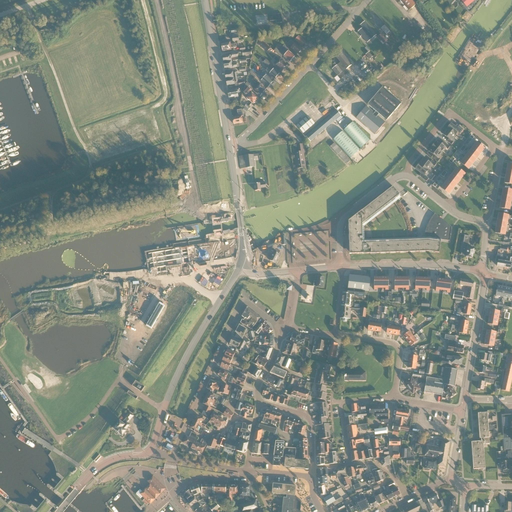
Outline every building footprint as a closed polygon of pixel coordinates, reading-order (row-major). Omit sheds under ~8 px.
[(399,0),(409,11),(418,3),(415,0),(399,0)] [(270,21),(276,21),(276,24),(282,23),(281,14),(269,15),(270,21)] [(363,38),(367,43),(376,35),(365,21),(360,25),(362,28),(358,32),(360,35),(359,36),(361,37),(362,36),(363,38)] [(381,29),(386,35),(387,34),(388,35),(391,33),(385,25),(381,29)] [(378,37),(384,44),(387,41),(381,34),(378,37)] [(299,36),(293,42),(291,41),(288,44),(292,47),(291,48),(298,54),(301,50),(295,44),(297,41),(302,46),(306,42),(299,36)] [(257,44),(267,52),(270,48),(261,40),(257,44)] [(431,51),(422,40),(414,46),(424,58),(431,51)] [(222,51),(231,50),(231,48),(237,47),(236,44),(231,44),(230,42),(221,44),(222,51)] [(289,51),(289,50),(284,46),(279,51),(280,52),(282,54),(283,54),(285,56),(284,57),(290,62),(291,61),(295,57),(289,51)] [(424,58),(414,46),(406,53),(416,64),(424,58)] [(279,51),(276,49),(274,51),(281,57),(283,55),(281,53),(279,51)] [(352,65),(348,61),(341,52),(336,57),(340,62),(337,66),(335,63),(331,66),(333,69),(332,69),(338,76),(337,76),(341,80),(344,77),(349,73),(346,69),(343,65),(346,69),(352,65)] [(223,56),(224,62),(232,61),(231,58),(238,57),(237,53),(227,55),(223,56)] [(416,64),(406,53),(399,59),(408,70),(416,64)] [(262,56),(259,60),(263,63),(268,66),(270,63),(266,59),(262,56)] [(275,62),(277,63),(275,65),(282,71),(287,65),(276,56),(274,59),(276,61),(275,62)] [(408,70),(399,59),(391,65),(400,77),(408,70)] [(400,77),(391,65),(383,72),(393,83),(400,77)] [(279,74),(274,69),(271,67),(270,68),(269,67),(266,70),(275,79),(277,76),(278,76),(279,75),(279,74)] [(255,78),(257,76),(251,70),(249,73),(255,78)] [(271,85),(273,81),(263,72),(260,75),(264,78),(261,81),(268,87),(269,86),(270,86),(271,85)] [(242,79),(241,77),(226,79),(227,86),(235,84),(235,82),(238,82),(238,80),(242,79)] [(261,95),(262,95),(263,94),(263,93),(266,90),(258,82),(254,86),(256,87),(255,89),(261,95)] [(243,92),(248,97),(247,98),(247,99),(248,100),(249,100),(253,104),(254,103),(255,103),(256,102),(256,101),(258,98),(250,91),(252,90),(246,85),(243,92)] [(239,93),(239,92),(242,91),(242,89),(244,88),(243,86),(239,87),(239,88),(232,89),(232,90),(228,91),(229,98),(235,97),(238,97),(238,93),(239,93)] [(376,112),(375,113),(378,116),(379,114),(386,121),(401,103),(383,87),(367,105),(376,112)] [(378,116),(375,113),(366,106),(356,118),(375,134),(385,122),(378,116)] [(243,122),(242,116),(243,116),(242,108),(237,109),(237,113),(238,113),(239,116),(232,118),(233,124),(243,122)] [(311,142),(341,115),(337,110),(306,136),(311,142)] [(303,133),(315,123),(308,116),(297,126),(303,133)] [(361,149),(370,140),(353,122),(344,131),(361,149)] [(451,124),(447,129),(455,136),(458,132),(460,134),(463,129),(459,126),(457,128),(451,124)] [(449,139),(447,141),(451,145),(453,142),(451,141),(455,136),(447,129),(443,134),(449,139)] [(360,149),(343,131),(334,140),(350,158),(360,149)] [(450,147),(445,143),(443,146),(437,141),(436,143),(435,142),(433,146),(442,153),(446,148),(448,149),(450,147)] [(473,148),(480,154),(484,149),(474,141),(472,144),(475,146),(473,148)] [(306,168),(303,151),(302,144),(298,145),(299,152),(295,153),(297,169),(306,168)] [(341,166),(348,159),(334,145),(327,152),(341,166)] [(435,156),(433,158),(438,162),(440,160),(438,158),(442,153),(433,146),(430,149),(431,150),(429,151),(435,156)] [(468,149),(466,151),(476,159),(480,154),(473,148),(470,151),(468,149)] [(467,156),(465,158),(472,164),(476,159),(466,151),(464,154),(467,156)] [(252,155),(250,155),(250,153),(247,153),(247,156),(239,157),(240,169),(254,167),(252,155)] [(430,163),(424,158),(420,163),(428,170),(432,165),(434,167),(436,164),(431,160),(430,163)] [(468,169),(472,164),(465,158),(463,161),(460,159),(458,161),(468,169)] [(424,175),(428,170),(420,163),(416,169),(421,173),(419,176),(426,182),(429,179),(424,175)] [(455,170),(453,173),(461,179),(465,174),(455,166),(453,169),(455,170)] [(447,176),(457,184),(461,179),(453,173),(451,176),(449,174),(447,176)] [(448,180),(446,183),(453,189),(457,184),(447,176),(445,179),(448,180)] [(266,186),(265,183),(260,184),(260,183),(254,184),(255,191),(261,190),(260,187),(266,186)] [(449,194),(453,189),(446,183),(444,186),(441,184),(439,186),(449,194)] [(441,240),(450,241),(451,227),(435,214),(433,216),(431,219),(429,222),(428,225),(427,229),(426,232),(425,236),(430,236),(430,238),(365,240),(364,227),(401,197),(393,187),(348,221),(346,224),(345,227),(345,230),(345,233),(349,233),(350,254),(429,251),(439,253),(441,242),(441,240)] [(502,195),(511,197),(511,194),(511,190),(503,189),(502,195)] [(511,206),(511,203),(501,201),(500,208),(509,210),(510,206),(511,206)] [(499,214),(498,220),(507,222),(508,219),(511,219),(511,216),(499,214)] [(498,220),(497,227),(509,229),(509,226),(506,225),(507,222),(498,220)] [(509,229),(497,227),(495,233),(505,235),(505,231),(508,232),(509,229)] [(464,235),(461,254),(466,255),(466,257),(473,258),(474,249),(467,248),(470,236),(464,235)] [(276,263),(280,254),(279,254),(280,251),(276,249),(278,246),(274,244),(271,250),(274,252),(269,260),(276,263)] [(497,266),(504,267),(505,262),(502,261),(503,255),(497,254),(496,261),(498,262),(497,266)] [(348,289),(352,290),(365,292),(368,292),(369,292),(371,277),(350,275),(348,289)] [(316,287),(322,288),(324,278),(318,277),(317,281),(314,281),(313,286),(316,287)] [(445,279),(438,278),(436,288),(436,292),(439,292),(440,289),(444,289),(445,279)] [(451,290),(452,280),(445,279),(444,289),(447,290),(447,293),(450,294),(451,290)] [(468,287),(468,288),(467,290),(468,291),(467,298),(473,299),(475,286),(473,286),(474,282),(461,280),(460,285),(468,287)] [(498,286),(496,296),(502,297),(504,287),(498,286)] [(504,287),(502,297),(509,298),(511,288),(504,287)] [(343,293),(342,299),(352,300),(352,298),(353,296),(358,296),(364,297),(364,295),(365,295),(365,293),(365,292),(352,290),(351,294),(347,293),(343,293)] [(462,301),(463,293),(456,292),(454,292),(453,299),(455,300),(462,301)] [(465,303),(464,308),(464,314),(463,314),(470,315),(471,311),(472,305),(465,303)] [(251,329),(254,330),(259,323),(257,322),(260,318),(248,308),(248,307),(246,307),(246,308),(242,316),(245,318),(244,320),(242,319),(240,323),(247,326),(248,325),(249,326),(250,324),(253,326),(251,329)] [(359,307),(355,307),(355,308),(342,307),(341,318),(343,318),(343,321),(344,322),(346,322),(347,321),(348,318),(350,319),(351,310),(361,311),(361,315),(361,317),(365,317),(366,308),(362,308),(359,308),(359,307)] [(490,309),(489,317),(499,318),(500,311),(490,309)] [(497,326),(499,318),(489,317),(487,324),(497,326)] [(261,325),(259,323),(254,330),(258,334),(262,330),(266,335),(268,333),(268,334),(273,330),(265,322),(261,325)] [(242,339),(246,343),(247,344),(249,341),(245,337),(247,337),(249,334),(247,334),(249,330),(247,330),(246,328),(239,325),(236,332),(242,339)] [(486,330),(485,337),(495,339),(496,332),(486,330)] [(403,336),(407,341),(413,336),(409,331),(403,336)] [(293,335),(291,341),(298,343),(303,345),(305,338),(302,337),(301,338),(300,337),(301,334),(295,333),(294,336),(293,335)] [(262,345),(267,345),(267,346),(273,346),(274,336),(267,335),(267,336),(262,336),(262,339),(260,339),(260,342),(262,343),(262,345)] [(244,348),(246,343),(242,339),(241,340),(233,336),(229,344),(237,348),(236,349),(243,352),(245,348),(244,348)] [(417,341),(413,336),(407,341),(411,346),(417,341)] [(494,346),(495,339),(485,337),(484,345),(494,346)] [(448,345),(449,345),(448,350),(455,352),(463,354),(464,353),(463,353),(464,349),(464,346),(456,345),(457,341),(449,339),(448,345)] [(325,342),(318,340),(317,347),(314,346),(312,353),(316,354),(316,352),(319,353),(319,350),(323,351),(325,342)] [(293,356),(296,344),(286,342),(283,353),(293,356)] [(335,358),(338,344),(330,342),(328,356),(335,358)] [(256,352),(261,353),(264,355),(263,358),(268,360),(273,349),(267,347),(266,348),(264,347),(263,348),(259,346),(258,349),(257,349),(256,352)] [(227,350),(225,355),(236,360),(237,359),(233,357),(235,353),(227,350)] [(494,356),(494,353),(488,352),(488,354),(483,353),(481,360),(486,361),(487,358),(491,358),(492,356),(494,356)] [(235,362),(236,360),(225,355),(222,361),(223,361),(230,364),(232,361),(235,362)] [(280,355),(276,364),(281,366),(288,368),(291,360),(285,357),(280,355)] [(440,364),(452,366),(452,363),(461,365),(462,358),(447,355),(446,360),(441,360),(440,364)] [(254,363),(258,366),(259,364),(260,365),(261,365),(264,367),(268,362),(259,356),(254,363)] [(223,361),(220,366),(232,372),(232,370),(229,368),(231,364),(230,364),(223,361)] [(304,363),(302,362),(300,368),(304,369),(305,364),(307,365),(308,362),(304,361),(304,363)] [(321,367),(320,370),(328,372),(327,372),(330,373),(331,365),(321,363),(320,367),(321,367)] [(257,378),(262,371),(253,365),(248,373),(257,378)] [(486,367),(481,366),(480,373),(485,374),(485,370),(490,371),(490,368),(486,367)] [(284,378),(286,372),(274,367),(270,373),(284,378)] [(444,385),(452,386),(455,386),(458,370),(446,368),(444,380),(445,381),(444,385)] [(326,378),(327,372),(328,372),(320,370),(318,369),(317,373),(318,373),(317,376),(326,378)] [(218,375),(222,377),(221,379),(224,381),(228,373),(221,370),(218,375)] [(241,382),(240,384),(244,386),(246,377),(244,376),(245,374),(240,372),(239,375),(239,374),(237,381),(241,382)] [(366,380),(366,372),(345,372),(345,380),(366,380)] [(278,387),(282,381),(278,378),(277,380),(269,375),(266,380),(274,385),(278,387)] [(324,386),(326,378),(317,376),(316,376),(315,380),(316,380),(316,384),(317,384),(324,386)] [(511,385),(511,378),(511,377),(505,376),(503,383),(511,385)] [(427,377),(426,380),(426,384),(424,392),(442,395),(444,385),(445,381),(444,380),(427,377)] [(405,384),(408,388),(409,388),(420,380),(418,378),(415,380),(415,381),(415,382),(412,378),(406,382),(405,383),(406,383),(405,384)] [(486,383),(489,383),(493,384),(494,380),(485,379),(484,382),(479,381),(477,389),(483,390),(484,386),(486,386),(486,383)] [(136,380),(133,384),(132,386),(142,392),(145,387),(136,380)] [(421,382),(420,381),(420,380),(409,388),(411,390),(410,390),(412,393),(412,392),(413,393),(419,389),(416,384),(417,384),(418,385),(421,383),(421,382)] [(213,391),(214,389),(218,391),(220,385),(211,381),(208,389),(213,391)] [(511,385),(503,383),(502,390),(509,392),(511,385)] [(228,394),(229,391),(227,390),(228,386),(222,384),(220,392),(228,394)] [(327,386),(324,386),(317,384),(316,387),(317,388),(316,391),(317,391),(325,393),(327,386)] [(291,395),(296,397),(300,385),(298,385),(296,388),(293,387),(291,395)] [(452,386),(444,385),(442,395),(441,398),(446,399),(446,396),(448,395),(450,398),(456,393),(454,390),(455,388),(452,387),(452,386)] [(234,392),(236,393),(234,400),(239,401),(243,389),(236,387),(234,392)] [(304,390),(302,398),(307,400),(308,395),(310,396),(311,393),(304,390)] [(129,391),(128,392),(127,393),(136,400),(138,397),(129,391)] [(276,393),(269,391),(268,397),(267,397),(266,400),(273,402),(276,393)] [(325,393),(317,391),(316,395),(317,395),(317,398),(326,400),(327,393),(325,393)] [(205,398),(217,404),(218,402),(214,400),(215,396),(208,392),(205,398)] [(276,393),(273,402),(280,404),(282,395),(276,393)] [(289,397),(282,395),(280,404),(287,406),(289,397)] [(206,405),(210,407),(212,404),(213,404),(216,406),(217,404),(205,398),(203,403),(206,405)] [(319,411),(328,409),(327,402),(317,404),(317,408),(318,407),(319,411)] [(241,411),(240,416),(243,417),(246,418),(247,412),(252,414),(254,406),(246,404),(246,406),(243,405),(241,411)] [(351,404),(352,412),(359,411),(358,406),(357,406),(357,404),(351,404)] [(210,407),(206,405),(203,411),(209,413),(212,408),(210,407)] [(388,422),(388,418),(388,415),(388,411),(384,411),(384,408),(384,406),(376,406),(375,406),(374,405),(369,405),(370,415),(376,415),(376,418),(381,418),(381,423),(388,422)] [(234,414),(224,407),(222,409),(226,411),(223,414),(230,419),(234,414)] [(269,419),(272,411),(266,409),(263,421),(265,422),(266,418),(269,419)] [(328,409),(319,411),(318,411),(318,415),(319,414),(320,418),(326,417),(329,417),(328,409)] [(130,425),(129,424),(128,423),(129,421),(130,421),(134,416),(129,412),(125,417),(125,418),(122,422),(120,420),(113,428),(122,436),(127,430),(126,430),(130,425)] [(215,424),(220,417),(218,416),(218,417),(212,413),(210,416),(212,418),(210,421),(215,424)] [(277,413),(274,424),(276,425),(277,421),(280,422),(282,414),(277,413)] [(511,414),(502,415),(504,450),(511,449),(511,414)] [(201,426),(203,427),(205,427),(206,425),(201,423),(203,419),(196,416),(193,422),(201,426)] [(222,418),(220,417),(215,424),(220,428),(222,425),(224,426),(226,423),(221,419),(222,418)] [(318,425),(319,425),(327,424),(326,417),(320,418),(316,418),(316,422),(317,422),(318,425)] [(352,424),(355,424),(354,417),(351,417),(346,417),(347,425),(352,425),(352,424)] [(202,428),(203,427),(201,426),(193,422),(191,427),(195,429),(194,431),(198,433),(199,431),(198,431),(199,427),(202,428)] [(402,426),(402,422),(400,422),(399,425),(393,424),(392,429),(393,429),(393,430),(399,430),(400,431),(400,428),(402,428),(402,426)] [(241,429),(241,432),(246,433),(246,431),(250,432),(251,425),(243,423),(242,429),(241,429)] [(274,436),(275,436),(276,435),(277,429),(261,424),(259,424),(258,429),(255,429),(254,434),(254,439),(253,443),(253,444),(252,452),(253,453),(260,454),(261,447),(262,446),(263,441),(262,441),(260,440),(261,435),(262,430),(262,429),(274,433),(274,436)] [(327,424),(319,425),(319,429),(320,428),(321,432),(329,430),(328,424),(327,424)] [(358,437),(356,426),(347,427),(349,438),(358,437)] [(329,430),(321,432),(320,432),(320,436),(321,436),(321,439),(331,438),(329,430)] [(195,440),(197,436),(197,435),(191,432),(189,437),(186,436),(183,443),(192,447),(195,440)] [(226,440),(228,433),(225,432),(224,435),(222,434),(218,445),(223,447),(226,439),(226,440)] [(250,434),(246,433),(241,432),(240,439),(248,441),(250,434)] [(199,437),(197,436),(195,440),(192,447),(191,449),(196,451),(200,444),(197,442),(199,437)] [(209,447),(215,449),(219,437),(217,436),(216,440),(212,439),(209,447)] [(349,441),(351,449),(356,448),(355,444),(359,444),(359,443),(363,442),(363,438),(359,438),(359,439),(354,440),(349,441)] [(480,441),(471,442),(473,442),(473,445),(472,445),(472,449),(473,449),(474,452),(472,452),(472,456),(474,456),(474,458),(473,458),(473,463),(474,462),(475,465),(473,465),(473,469),(479,469),(483,469),(482,444),(483,444),(490,444),(489,438),(481,438),(481,441),(480,441)] [(202,439),(200,444),(196,451),(202,454),(205,446),(202,444),(204,440),(202,439)] [(235,450),(237,442),(227,439),(224,447),(235,450)] [(400,439),(389,439),(389,445),(393,445),(393,458),(400,458),(400,453),(400,439)] [(237,450),(238,450),(237,451),(245,453),(246,452),(248,443),(244,442),(244,441),(239,440),(238,441),(240,442),(239,446),(238,446),(237,450)] [(383,452),(383,449),(382,446),(379,447),(378,440),(372,440),(374,450),(373,450),(374,459),(380,458),(379,453),(383,452)] [(438,447),(441,448),(449,449),(450,442),(442,441),(442,442),(439,441),(438,447)] [(283,458),(284,448),(284,442),(276,442),(275,447),(273,457),(273,466),(281,467),(282,458),(283,458)] [(435,457),(439,458),(441,448),(438,447),(424,445),(422,456),(425,457),(425,456),(435,457)] [(309,461),(300,460),(295,460),(295,457),(296,454),(296,449),(284,448),(283,458),(283,456),(286,456),(286,458),(285,458),(284,467),(309,470),(309,461)] [(441,448),(439,458),(438,463),(438,465),(446,467),(449,449),(441,448)] [(411,449),(402,449),(401,458),(407,458),(407,464),(414,464),(414,456),(410,456),(411,449)] [(383,450),(384,457),(381,458),(382,465),(383,466),(390,465),(388,450),(383,450)] [(352,461),(359,460),(358,451),(351,452),(352,461)] [(359,460),(366,459),(365,451),(358,452),(358,451),(359,460)] [(329,452),(329,455),(330,464),(337,463),(336,452),(333,452),(329,452)] [(501,464),(501,467),(501,468),(501,469),(502,469),(502,468),(501,467),(503,467),(503,469),(503,472),(508,471),(508,470),(511,470),(511,467),(511,454),(508,455),(506,455),(506,457),(504,457),(504,461),(503,461),(501,462),(501,464)] [(437,462),(438,463),(439,458),(435,457),(435,461),(426,459),(425,468),(435,470),(437,462)] [(318,469),(318,478),(324,477),(324,475),(326,475),(328,475),(328,468),(318,469)] [(336,469),(337,477),(346,476),(345,468),(336,469)] [(348,468),(350,477),(354,477),(354,479),(357,479),(357,475),(356,472),(355,472),(354,468),(348,468)] [(372,473),(373,477),(378,476),(383,474),(382,471),(380,471),(378,471),(377,469),(372,470),(373,473),(372,473)] [(370,477),(367,478),(369,485),(375,483),(372,473),(369,474),(370,477)] [(385,479),(383,474),(378,476),(373,477),(374,480),(376,480),(377,482),(384,480),(385,479)] [(327,484),(326,475),(324,475),(324,477),(318,478),(319,485),(325,485),(327,484)] [(150,484),(145,489),(155,499),(166,489),(153,476),(147,481),(150,484)] [(352,484),(350,478),(348,479),(348,477),(342,479),(345,487),(350,485),(352,484)] [(294,496),(295,496),(296,486),(273,484),(272,494),(272,497),(278,497),(282,498),(283,498),(283,497),(284,498),(285,495),(294,495),(294,496)] [(198,503),(201,501),(200,500),(198,494),(201,493),(199,489),(201,489),(199,486),(198,485),(191,488),(192,493),(193,495),(196,498),(197,502),(198,503)] [(202,485),(202,493),(203,493),(204,493),(205,493),(208,493),(210,493),(211,493),(212,493),(213,493),(213,492),(213,489),(213,488),(213,485),(211,485),(210,485),(202,485)] [(226,494),(226,485),(215,485),(214,494),(226,494)] [(250,497),(250,486),(240,485),(240,499),(239,499),(239,505),(240,505),(244,504),(244,499),(244,496),(250,497)] [(328,494),(325,485),(318,487),(320,496),(325,494),(325,495),(328,494)] [(227,494),(227,501),(232,501),(232,494),(238,494),(238,486),(229,486),(229,494),(227,494)] [(391,490),(390,491),(394,497),(400,494),(397,487),(394,489),(394,487),(391,489),(391,490)] [(138,488),(133,492),(140,500),(141,499),(143,501),(147,505),(149,503),(150,504),(155,499),(145,489),(141,493),(141,492),(138,488)] [(388,500),(394,497),(390,491),(389,489),(387,491),(387,492),(385,493),(384,490),(383,491),(388,500)] [(196,498),(193,495),(189,490),(186,493),(185,493),(184,496),(184,498),(188,503),(186,504),(190,508),(197,502),(196,498)] [(379,504),(388,500),(383,491),(384,493),(376,496),(379,504)] [(344,500),(342,497),(335,501),(332,494),(324,499),(328,506),(333,502),(335,505),(344,500)] [(445,506),(442,500),(440,502),(436,494),(427,498),(428,501),(429,502),(426,504),(430,511),(434,509),(432,504),(435,503),(437,502),(440,508),(445,506)] [(295,496),(294,496),(294,495),(285,495),(284,498),(283,497),(283,498),(282,498),(281,506),(282,506),(282,507),(293,508),(301,509),(301,503),(295,496)] [(378,505),(374,497),(367,500),(371,508),(378,505)] [(447,511),(446,511),(452,511),(453,507),(455,507),(456,498),(450,497),(449,503),(447,503),(446,511),(447,511)] [(201,501),(198,503),(199,505),(194,510),(195,511),(204,511),(206,511),(202,507),(206,503),(202,499),(200,500),(201,501)] [(365,499),(364,499),(363,500),(361,501),(360,501),(356,503),(360,511),(362,511),(370,508),(365,499)] [(423,503),(422,500),(416,503),(416,504),(403,510),(403,511),(428,511),(424,502),(423,503)] [(258,511),(259,511),(257,503),(256,501),(244,504),(240,505),(241,511),(258,511)] [(215,503),(209,508),(212,511),(214,511),(220,507),(215,503)]
